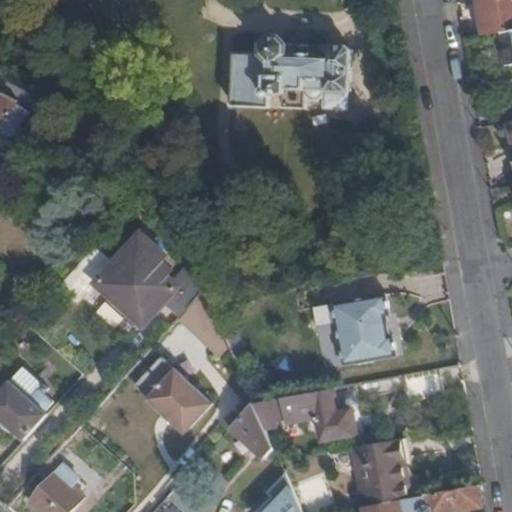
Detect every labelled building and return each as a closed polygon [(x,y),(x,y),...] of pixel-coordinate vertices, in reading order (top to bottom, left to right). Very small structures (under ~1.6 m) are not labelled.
[(511,0),(478,0),(484,35),(504,32),(511,30),(511,0)] [(323,90),(346,90),(347,48),(341,44),(332,43),(328,48),(327,55),(284,53),(285,41),(277,33),(266,33),(260,40),(260,53),(231,52),(227,105),(266,105),(267,93),(281,93),(281,106),(304,106),(304,98),(307,98),(308,101),(319,101),(323,95),(323,90)] [(345,107),(346,90),(323,90),(323,95),(324,107),(345,107)] [(35,113),(0,93),(0,130),(12,139),(35,113)] [(283,167),(290,123),(274,121),(267,164),(283,167)] [(75,136),(52,123),(45,132),(70,146),(75,136)] [(165,302),(181,317),(203,292),(192,267),(177,283),(166,274),(171,269),(161,260),(166,255),(143,234),(102,279),(102,286),(140,321),(149,321),(165,302)] [(97,249),(81,270),(95,281),(111,260),(97,249)] [(81,299),(95,284),(77,269),(64,285),(81,299)] [(203,292),(181,317),(214,349),(225,339),(211,308),(207,300),(203,292)] [(335,303),(347,364),(399,354),(395,334),(392,335),(388,314),(391,313),(388,294),(335,303)] [(226,342),(237,368),(247,363),(236,337),(226,342)] [(151,398),(176,369),(162,357),(137,385),(151,398)] [(0,392),(0,421),(23,443),(48,416),(44,413),(52,404),(44,395),(42,397),(38,393),(44,388),(23,369),(0,392)] [(211,402),(176,369),(151,398),(186,430),(211,402)] [(445,395),(441,370),(404,376),(407,402),(445,395)] [(253,403),(261,422),(278,419),(279,424),(315,418),(319,442),(352,436),(347,413),(331,415),(327,390),(253,403)] [(216,411),(232,426),(244,412),(229,397),(216,411)] [(264,455),(273,448),(261,422),(253,403),(244,412),(232,426),(264,455)] [(408,461),(404,438),(351,447),(362,506),(363,505),(405,498),(399,463),(408,461)] [(414,496),(408,461),(399,463),(405,498),(414,496)] [(79,477),(64,464),(31,500),(45,511),(71,511),(85,497),(71,485),(79,477)] [(301,511),(284,473),(267,491),(271,496),(257,511),(301,511)] [(425,511),(448,511),(486,505),(484,484),(433,493),(434,505),(425,507),(425,511)] [(425,507),(434,505),(433,493),(414,496),(405,498),(363,505),(364,511),(401,511),(402,510),(425,507)]
